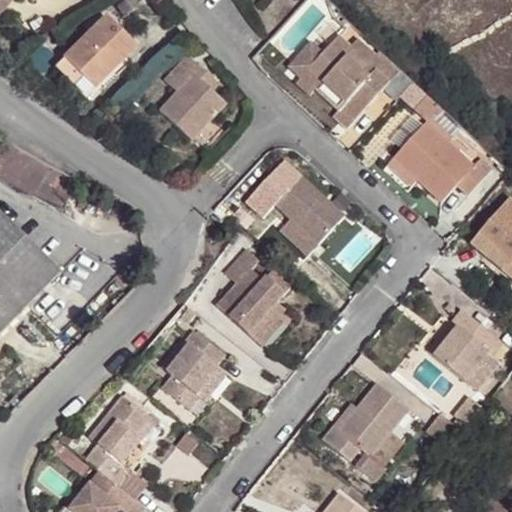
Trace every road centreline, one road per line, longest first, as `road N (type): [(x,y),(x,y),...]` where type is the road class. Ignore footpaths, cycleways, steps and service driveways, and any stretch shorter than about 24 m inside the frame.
road 1 (residential): [(217,511),(427,248),(281,114)]
road 2 (residential): [(0,481),(3,457),(32,418),(165,278),(173,222)]
road 3 (residential): [(173,222),(0,93)]
road 4 (residential): [(173,222),(281,114)]
road 5 (residential): [(281,114),(185,0)]
